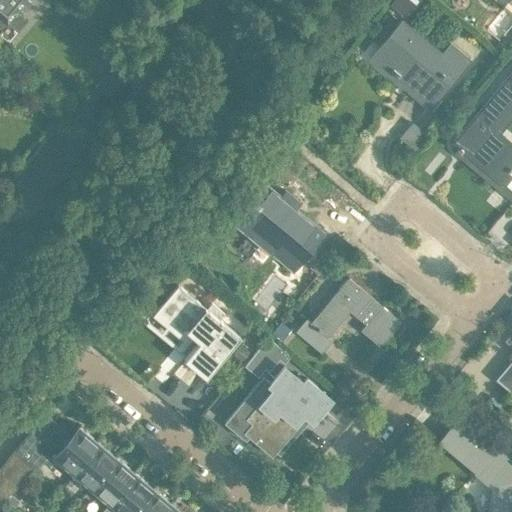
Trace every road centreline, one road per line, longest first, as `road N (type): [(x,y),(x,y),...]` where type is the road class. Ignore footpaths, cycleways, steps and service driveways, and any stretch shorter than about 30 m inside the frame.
road 1 (residential): [(269,511),(75,356)]
road 2 (residential): [(317,511),(472,321)]
road 3 (residential): [(472,321),(502,286),(404,203),(374,238)]
road 4 (residential): [(374,238),(472,321)]
